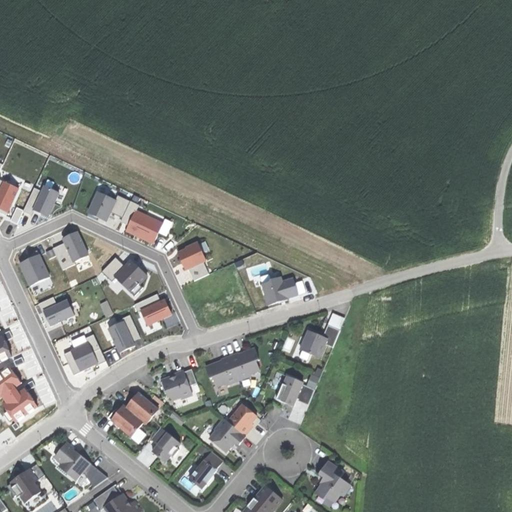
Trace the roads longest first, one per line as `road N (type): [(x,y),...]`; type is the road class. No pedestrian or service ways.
road 1 (residential): [(0,248),(73,218),(161,260),(194,341)]
road 2 (residential): [(0,256),(70,411)]
road 3 (residential): [(352,293),(194,341)]
road 4 (residential): [(189,511),(70,411)]
road 5 (track): [(498,251),(352,293)]
road 6 (residential): [(194,341),(156,351),(70,411)]
